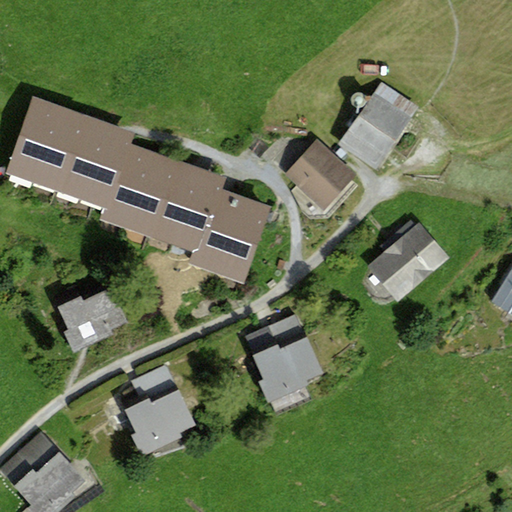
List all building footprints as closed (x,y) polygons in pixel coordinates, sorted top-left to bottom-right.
[(374,98),(341,144),(371,166),(404,120),(374,98)] [(346,106),(348,112),(355,114),(360,110),(360,103),(355,99),(349,100),(346,106)] [(232,197),(230,203),(215,198),(219,186),(178,172),(172,170),(174,164),(140,152),(138,158),(124,153),(128,142),(86,128),(80,125),(83,119),(50,107),(48,114),(32,108),(11,168),(107,201),(105,207),(103,213),(197,246),(195,251),(193,259),(242,276),(265,209),(232,197)] [(80,125),(86,128),(89,121),(83,119),(80,125)] [(299,184),(322,206),(348,178),(351,174),(317,143),(288,175),(299,184)] [(105,207),(107,201),(11,168),(10,174),(14,178),(21,177),(33,182),(38,187),(45,186),(56,190),(61,195),(67,194),(80,199),(84,203),(91,202),(105,207)] [(310,219),(328,218),(357,186),(348,178),(322,206),(299,184),(292,192),(303,212),(310,219)] [(195,251),(197,246),(103,213),(101,217),(105,223),(112,222),(126,227),(130,232),(137,231),(148,235),(153,239),(159,239),(171,243),(176,248),(183,246),(195,251)] [(387,254),(372,268),(397,297),(443,257),(418,228),(415,230),(410,223),(381,247),(387,254)] [(240,281),(242,276),(193,259),(191,263),(197,269),(204,268),(215,273),(221,277),(229,277),(240,281)] [(511,270),(493,302),(509,312),(511,313),(511,270)] [(85,322),(92,337),(109,329),(124,322),(105,282),(79,294),(77,290),(58,299),(71,328),(85,322)] [(64,332),(74,354),(112,336),(109,329),(92,337),(85,322),(71,328),(64,332)] [(263,342),(272,338),(268,328),(258,332),(263,342)] [(266,379),(272,392),(304,378),(319,372),(301,332),(274,343),(272,338),(263,342),(258,332),(247,336),(258,360),(251,363),(256,374),(262,371),(266,379)] [(268,402),(271,401),(305,386),(307,385),(304,378),(272,392),(266,379),(259,382),(268,402)] [(139,433),(145,445),(177,430),(192,423),(173,385),(147,397),(144,392),(124,402),(139,433)] [(271,401),(277,415),(311,400),(305,386),(271,401)] [(177,430),(145,445),(139,433),(133,436),(142,455),(181,437),(177,430)] [(31,454),(29,452),(44,438),(41,435),(20,455),(24,460),(31,454)] [(32,503),(39,511),(46,511),(70,491),(82,480),(44,438),(29,452),(31,454),(24,460),(20,455),(2,471),(32,503)] [(22,511),(57,511),(75,496),(70,491),(46,511),(39,511),(32,503),(22,511)]
